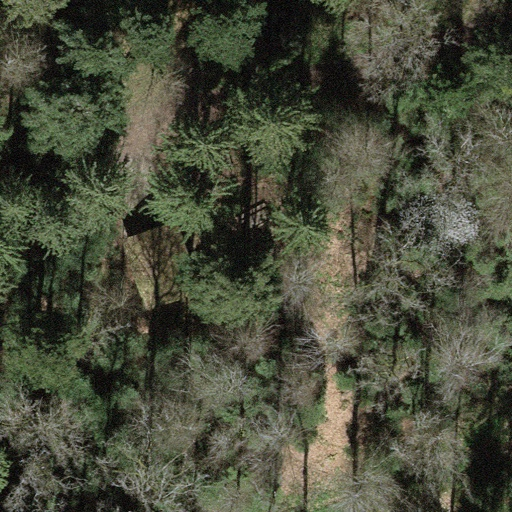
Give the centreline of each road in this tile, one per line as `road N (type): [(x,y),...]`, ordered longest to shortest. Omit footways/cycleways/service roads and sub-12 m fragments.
road 1 (track): [(0,161),(511,9)]
road 2 (track): [(0,331),(153,511)]
